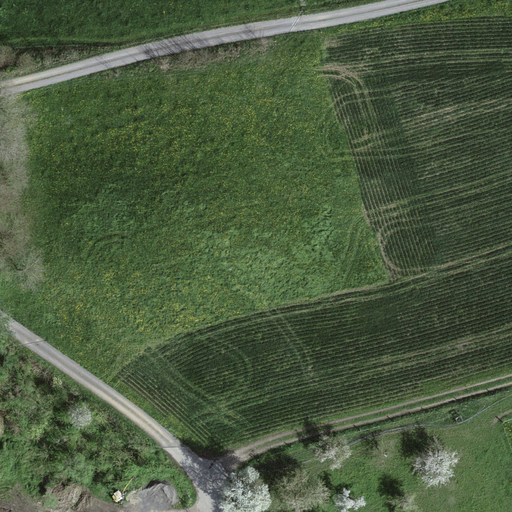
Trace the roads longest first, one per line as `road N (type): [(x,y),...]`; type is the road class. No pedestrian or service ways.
road 1 (track): [(426,0),(194,42),(0,97)]
road 2 (track): [(195,476),(298,436),(511,380)]
road 3 (track): [(0,319),(125,404),(188,461)]
